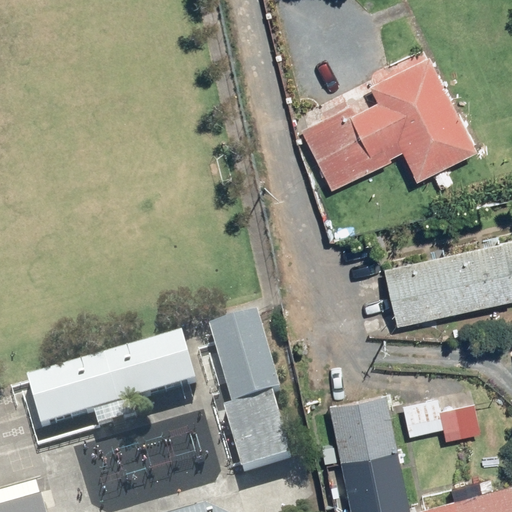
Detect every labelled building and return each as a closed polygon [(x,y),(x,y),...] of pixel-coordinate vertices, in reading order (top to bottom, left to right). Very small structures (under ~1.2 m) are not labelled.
[(431,49),(299,116),(335,186),(405,150),(419,177),(481,146),(431,49)] [(511,235),(388,264),(401,321),(511,295),(511,235)] [(262,313),(211,327),(233,404),(225,406),(244,473),(296,458),(279,396),(285,394),(262,313)] [(185,338),(28,380),(41,427),(198,384),(185,338)] [(473,389),(405,402),(412,435),(443,429),(445,438),(481,431),(473,389)] [(389,391),(331,402),(351,511),(381,511),(410,507),(389,391)] [(511,511),(511,481),(391,511),(511,511)] [(48,511),(45,499),(0,511),(48,511)]
